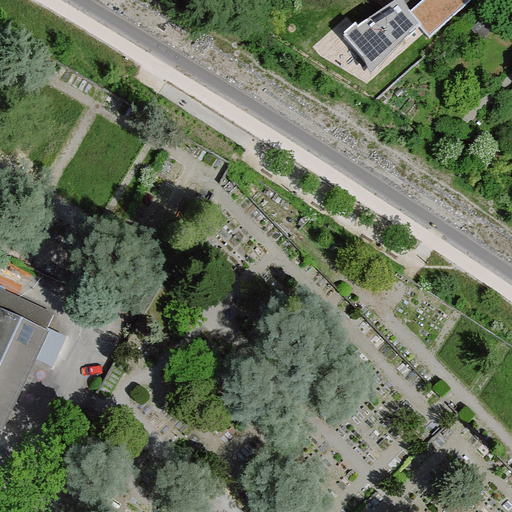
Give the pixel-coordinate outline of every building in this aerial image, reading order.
[(397,0),(395,0),(342,37),(375,71),(422,29),(409,14),(397,0)] [(423,0),(409,14),(430,37),(470,0),(469,0),(423,0)] [(149,279),(131,309),(145,317),(163,286),(149,279)] [(0,313),(46,334),(54,317),(0,292),(0,313)] [(0,313),(0,428),(3,430),(46,334),(0,313)]
